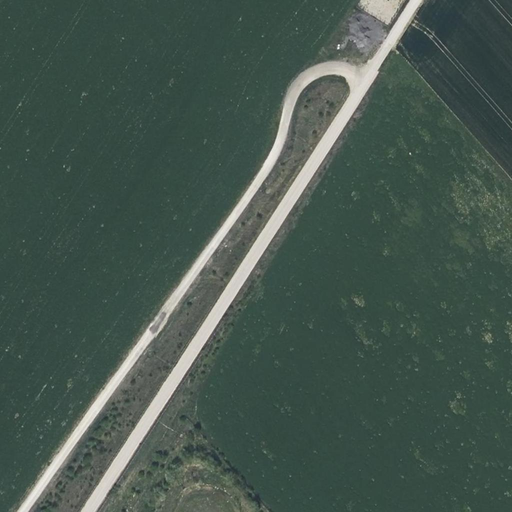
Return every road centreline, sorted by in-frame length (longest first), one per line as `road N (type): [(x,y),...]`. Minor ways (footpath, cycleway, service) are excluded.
road 1 (unclassified): [(411,0),(77,511)]
road 2 (track): [(20,511),(277,148),(285,99),(331,65),(357,85)]
